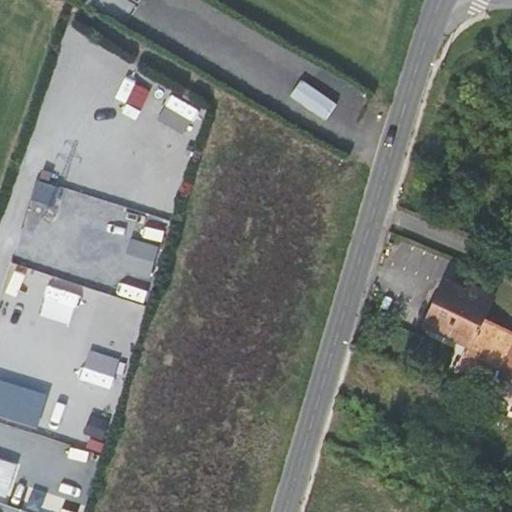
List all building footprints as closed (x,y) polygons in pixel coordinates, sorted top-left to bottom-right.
[(123,99),(146,108),(154,86),(131,78),(123,99)] [(166,91),(156,118),(188,130),(198,103),(166,91)] [(40,179),(34,198),(53,204),(60,185),(40,179)] [(131,244),(126,255),(136,261),(142,250),(131,244)] [(467,292),(446,282),(426,325),(470,346),(466,353),(477,357),(473,365),(480,368),(484,361),(500,369),(497,376),(511,382),(511,333),(482,319),(493,296),(470,286),(467,292)] [(477,357),(466,353),(463,360),(473,365),(477,357)] [(0,496),(10,499),(20,460),(0,454),(0,496)]
